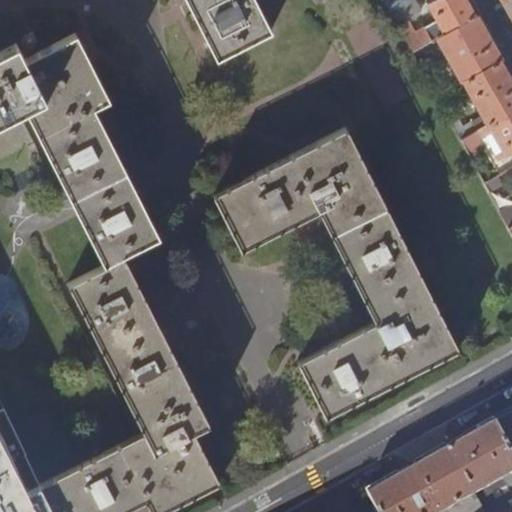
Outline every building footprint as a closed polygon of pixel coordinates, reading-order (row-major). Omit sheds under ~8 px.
[(184,0),(214,58),(269,31),(254,0),(184,0)] [(412,0),(401,0),(388,7),(412,50),(436,37),(474,15),(465,0),(430,0),(426,3),(436,21),(431,24),(434,29),(430,31),(426,27),(413,33),(407,23),(417,18),(419,12),(412,0)] [(511,0),(499,0),(511,21),(511,0)] [(474,15),(436,37),(460,80),(499,58),(474,15)] [(39,484),(52,511),(118,511),(146,498),(153,511),(157,511),(220,480),(193,429),(209,421),(123,253),(159,235),(93,106),(108,98),(75,33),(24,59),(17,44),(0,52),(0,121),(24,109),(104,264),(68,283),(143,430),(39,484)] [(511,81),(499,58),(460,80),(486,124),(511,108),(511,81)] [(511,108),(486,124),(460,138),(464,144),(481,135),(482,135),(491,131),(500,147),(494,151),(497,158),(511,150),(511,108)] [(325,415),(458,347),(345,126),(212,194),(240,249),(317,209),(374,320),(296,359),(325,415)] [(494,160),(476,167),(484,181),(497,175),(504,170),(494,160)] [(497,175),(484,181),(483,182),(494,202),(508,194),(497,175)] [(511,207),(500,214),(507,226),(511,222),(511,207)] [(511,406),(492,418),(511,455),(511,406)] [(0,511),(52,511),(39,484),(2,408),(0,408),(0,511)] [(366,489),(377,511),(511,511),(511,455),(492,418),(366,489)]
